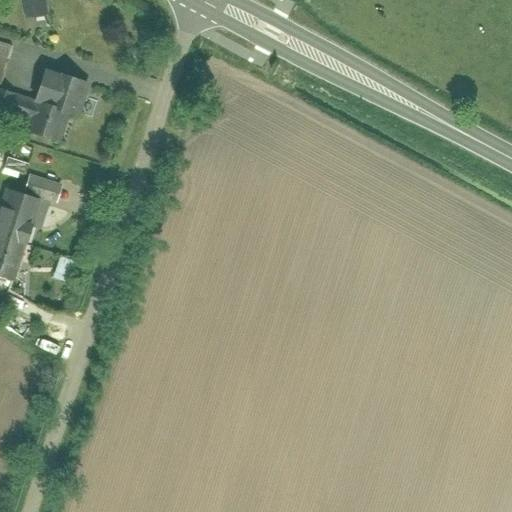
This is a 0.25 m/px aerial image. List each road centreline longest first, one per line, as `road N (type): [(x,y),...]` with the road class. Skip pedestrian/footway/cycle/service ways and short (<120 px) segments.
road 1 (unclassified): [(196,0),(33,511)]
road 2 (tertiary): [(511,159),(208,0)]
